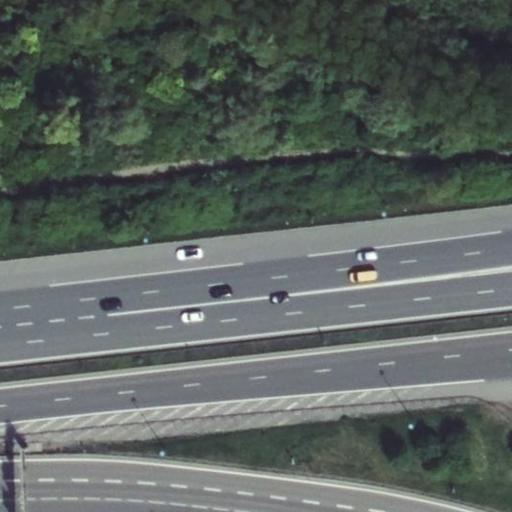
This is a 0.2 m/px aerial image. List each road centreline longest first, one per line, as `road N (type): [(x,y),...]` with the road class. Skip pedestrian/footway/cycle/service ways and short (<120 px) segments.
road 1 (trunk): [(511,251),(0,319)]
road 2 (motorway): [(0,407),(511,355)]
road 3 (motorway): [(511,286),(0,335)]
road 4 (motorway): [(0,500),(249,511)]
